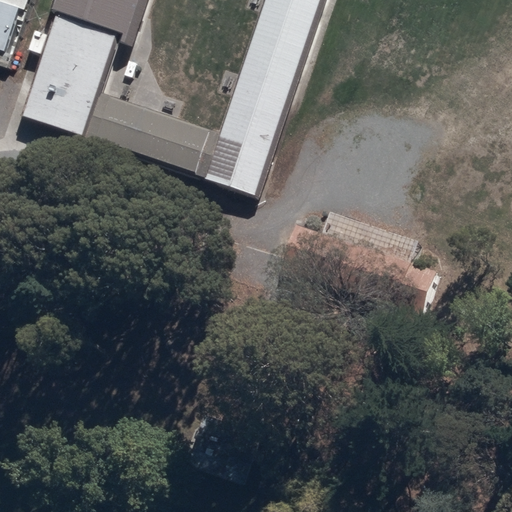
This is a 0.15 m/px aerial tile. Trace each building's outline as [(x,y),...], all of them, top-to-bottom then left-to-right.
[(0,0),(0,63),(6,66),(11,53),(4,51),(21,6),(5,0),(0,0)] [(60,0),(27,107),(91,127),(106,78),(127,12),(86,0),(60,0)] [(86,0),(127,12),(143,17),(148,0),(86,0)] [(320,0),(263,0),(210,171),(261,187),(320,0)] [(219,113),(106,78),(91,127),(203,162),(219,113)] [(303,219),(286,267),(400,307),(403,299),(428,308),(442,269),(413,259),(420,239),(334,209),(327,228),(303,219)] [(206,417),(190,465),(249,485),(265,437),(206,417)]
